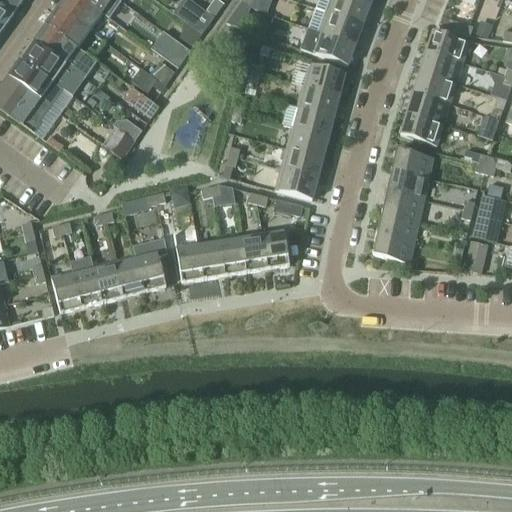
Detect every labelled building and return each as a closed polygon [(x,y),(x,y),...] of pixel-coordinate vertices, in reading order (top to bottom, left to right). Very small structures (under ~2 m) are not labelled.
[(23,0),(0,0),(0,8),(12,18),(24,1),(23,0)] [(78,0),(63,0),(57,10),(89,33),(101,16),(78,0)] [(78,0),(101,16),(108,21),(120,4),(115,0),(78,0)] [(250,0),(244,0),(241,5),(249,10),(254,3),(250,0)] [(346,0),(318,0),(315,11),(362,29),(369,8),(346,0)] [(346,0),(369,8),(372,0),(346,0)] [(215,1),(206,14),(214,20),(223,7),(215,1)] [(249,10),(241,5),(236,12),(244,17),(249,10)] [(0,34),(12,18),(0,8),(0,34)] [(57,10),(44,27),(77,50),(89,33),(57,10)] [(315,11),(307,32),(354,49),(362,29),(315,11)] [(213,21),(201,12),(192,24),(204,33),(213,21)] [(452,34),(461,37),(464,27),(455,25),(452,34)] [(34,41),(32,44),(75,75),(84,82),(96,64),(77,50),(44,27),(34,41)] [(464,27),(461,37),(469,39),(472,30),(464,27)] [(476,37),(487,42),(491,31),(480,27),(476,37)] [(202,36),(190,28),(179,42),(192,51),(202,37),(202,36)] [(354,49),(307,32),(300,52),(347,70),(354,49)] [(432,34),(425,55),(462,67),(468,45),(432,34)] [(502,44),(511,46),(511,38),(511,35),(504,35),(502,44)] [(174,43),(161,60),(177,72),(190,54),(174,43)] [(29,48),(20,62),(62,93),(63,93),(75,75),(32,44),(29,48)] [(425,55),(419,76),(455,87),(462,67),(425,55)] [(20,62),(7,79),(50,110),(62,93),(20,62)] [(158,65),(149,78),(155,83),(165,89),(174,76),(158,65)] [(252,67),(249,76),(259,78),(261,69),(252,67)] [(307,68),(302,89),(339,99),(344,77),(307,68)] [(141,72),(131,85),(146,96),(155,83),(149,78),(141,72)] [(259,78),(249,76),(247,84),(257,87),(259,78)] [(419,76),(412,96),(449,108),(455,87),(419,76)] [(0,112),(33,136),(50,110),(7,79),(5,83),(0,89),(0,112)] [(511,85),(511,82),(504,80),(500,88),(510,92),(511,85)] [(302,89),(296,110),(333,120),(339,99),(302,89)] [(412,96),(406,117),(442,128),(449,108),(412,96)] [(143,99),(136,109),(151,120),(158,110),(143,99)] [(235,107),(233,116),(242,118),(244,110),(235,107)] [(283,129),(291,131),(328,141),(333,120),(296,110),(289,108),(283,129)] [(492,112),(489,120),(498,124),(501,115),(492,112)] [(242,118),(233,116),(230,124),(240,127),(242,118)] [(442,128),(406,117),(399,138),(436,149),(442,128)] [(119,118),(112,128),(134,144),(141,134),(119,118)] [(489,120),(483,118),(476,138),(491,144),(492,142),(498,124),(489,120)] [(291,131),(285,152),(322,161),(328,141),(291,131)] [(121,143),(113,154),(121,161),(130,149),(121,143)] [(230,150),(228,159),(237,162),(239,153),(230,150)] [(285,152),(280,173),(317,182),(322,161),(285,152)] [(395,153),(390,175),(428,183),(432,161),(395,153)] [(478,167),(486,169),(488,160),(465,154),(463,163),(478,167)] [(237,162),(228,159),(225,168),(235,170),(237,162)] [(488,160),(486,169),(495,171),(497,162),(488,160)] [(475,175),(484,178),(486,169),(478,167),(475,175)] [(486,169),(484,178),(493,180),(495,171),(486,169)] [(317,182),(280,173),(274,194),(311,204),(317,182)] [(390,175),(386,196),(423,204),(428,183),(390,175)] [(485,199),(499,203),(502,191),(488,188),(485,199)] [(218,189),(209,191),(211,200),(220,198),(218,189)] [(211,200),(209,191),(200,193),(203,203),(211,200)] [(163,196),(154,198),(156,208),(165,206),(163,196)] [(247,206),(256,208),(259,198),(250,196),(247,206)] [(386,196),(381,216),(418,225),(423,204),(386,196)] [(156,208),(154,198),(121,207),(124,218),(148,212),(147,210),(156,208)] [(259,198),(256,208),(265,210),(267,201),(259,198)] [(482,199),(477,220),(489,222),(494,202),(482,199)] [(464,204),(462,213),(472,215),(474,206),(464,204)] [(292,208),(290,217),(299,220),(302,210),(292,208)] [(472,215),(462,213),(460,221),(470,224),(472,215)] [(110,216),(102,218),(104,227),(113,225),(110,216)] [(381,216),(376,237),(413,246),(418,225),(381,216)] [(104,227),(102,218),(93,220),(95,230),(104,227)] [(477,220),(472,240),(484,243),(489,222),(477,220)] [(21,228),(23,237),(32,234),(30,226),(21,228)] [(69,226),(60,228),(62,238),(71,236),(69,226)] [(62,238),(60,228),(51,230),(53,240),(62,238)] [(282,232),(260,235),(267,273),(288,270),(282,232)] [(32,234),(23,237),(25,245),(35,243),(32,234)] [(260,235),(239,239),(245,277),(267,273),(260,235)] [(413,246),(376,237),(371,259),(408,268),(413,246)] [(239,239),(218,242),(224,280),(245,277),(239,239)] [(134,259),(143,296),(165,291),(157,260),(166,257),(162,242),(131,250),(134,259)] [(218,242),(197,246),(203,283),(224,280),(218,242)] [(471,245),(464,271),(480,275),(487,249),(471,245)] [(203,283),(197,246),(175,249),(181,287),(203,283)] [(454,246),(452,255),(462,257),(464,248),(454,246)] [(462,257),(452,255),(450,263),(460,266),(462,257)] [(134,259),(113,264),(123,301),(143,296),(134,259)] [(69,265),(72,275),(81,312),(102,307),(92,270),(90,260),(69,265)] [(113,264),(92,270),(102,307),(123,301),(113,264)] [(31,270),(33,279),(43,276),(41,268),(31,270)] [(81,312),(72,275),(50,280),(59,317),(81,312)] [(43,276),(33,279),(35,287),(45,285),(43,276)] [(3,308),(0,309),(0,332),(9,330),(3,308)] [(42,312),(44,321),(53,319),(51,310),(42,312)]
